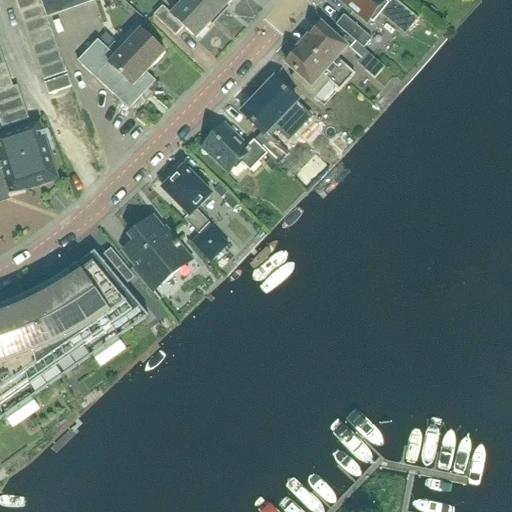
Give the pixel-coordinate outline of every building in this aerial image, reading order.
[(42,6),(39,0),(23,0),(15,3),(19,14),(42,6)] [(59,15),(53,0),(39,0),(42,6),(46,17),(47,20),(59,15)] [(72,11),(67,0),(53,0),(59,15),(72,11)] [(84,7),(81,0),(67,0),(72,11),(84,7)] [(195,38),(218,14),(203,0),(183,0),(170,14),(162,6),(153,15),(175,35),(183,27),(195,38)] [(203,0),(218,14),(230,0),(203,0)] [(341,0),(341,1),(367,22),(380,6),(393,17),(401,8),(391,0),(386,0),(385,0),(341,0)] [(46,17),(42,6),(19,14),(23,25),(46,17)] [(82,18),(87,37),(98,34),(93,15),(82,18)] [(343,16),(335,26),(364,50),(372,40),(343,16)] [(46,17),(23,25),(27,37),(50,29),(47,20),(46,17)] [(302,44),(339,77),(346,83),(353,75),(335,59),(345,48),(319,25),(302,44)] [(50,29),(27,37),(31,48),(54,40),(50,29)] [(106,50),(97,42),(78,62),(95,78),(111,93),(128,109),(155,81),(146,72),(165,53),(140,29),(122,49),(114,41),(111,44),(106,50)] [(54,40),(31,48),(35,59),(58,51),(54,40)] [(339,77),(302,44),(285,63),(296,73),(290,79),(313,99),(328,82),(338,91),(346,83),(339,77)] [(39,71),(51,67),(62,63),(58,51),(35,59),(39,71)] [(51,67),(39,71),(43,82),(66,74),(62,63),(51,67)] [(5,66),(0,67),(0,80),(9,77),(5,66)] [(9,77),(0,80),(0,92),(13,88),(9,77)] [(67,77),(44,85),(48,96),(71,88),(67,77)] [(266,156),(278,167),(289,156),(271,138),(288,121),(291,124),(303,111),(294,103),(296,102),(271,78),(257,94),(259,96),(241,115),(262,135),(253,143),(259,149),(266,156)] [(13,88),(0,92),(0,105),(21,98),(17,87),(13,88)] [(21,98),(0,105),(0,118),(25,110),(21,98)] [(25,110),(0,118),(0,125),(2,130),(29,121),(25,110)] [(24,191),(27,190),(57,180),(38,123),(4,135),(0,135),(0,184),(3,184),(9,198),(25,193),(24,191)] [(266,156),(259,149),(253,143),(247,150),(224,128),(204,149),(229,173),(240,162),(251,172),(266,156)] [(195,211),(198,207),(210,196),(183,169),(181,171),(178,169),(171,176),(173,179),(162,189),(189,217),(185,220),(200,236),(192,244),(210,263),(228,246),(195,211)] [(133,269),(153,293),(192,261),(165,229),(163,231),(152,218),(129,237),(134,243),(123,252),(135,267),(133,269)] [(0,422),(149,319),(111,274),(95,254),(78,267),(68,274),(49,286),(31,295),(20,300),(1,308),(0,308),(0,422)]
